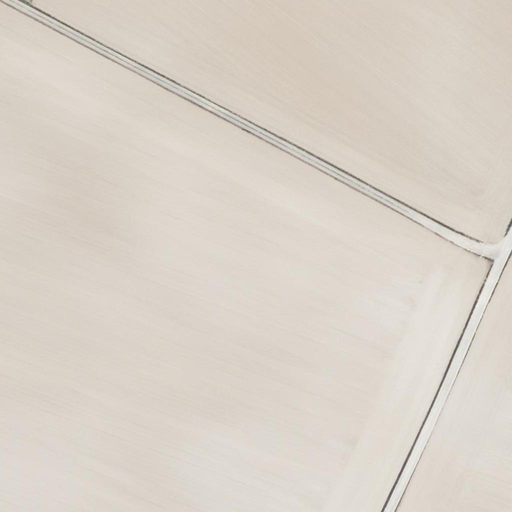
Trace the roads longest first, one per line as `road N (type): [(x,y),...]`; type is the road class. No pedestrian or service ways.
road 1 (track): [(500,261),(12,0)]
road 2 (unclassified): [(511,238),(389,511)]
